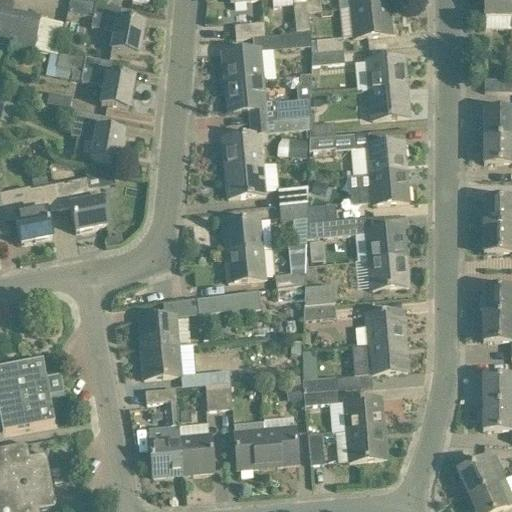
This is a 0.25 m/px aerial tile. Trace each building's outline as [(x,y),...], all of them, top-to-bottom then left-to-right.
[(321,15),(319,0),(305,0),(306,6),(308,16),(321,15)] [(348,0),(349,12),(378,9),(388,9),(386,0),(348,0)] [(484,0),(484,2),(484,21),(510,21),(510,32),(511,32),(511,0),(484,0)] [(115,36),(111,55),(138,60),(144,28),(117,23),(120,12),(70,3),(68,16),(93,20),(90,31),(115,36)] [(308,16),(306,6),(293,7),(296,37),(310,36),(308,16)] [(388,9),(378,9),(349,12),(352,42),(391,38),(388,9)] [(0,48),(33,55),(40,22),(0,13),(0,48)] [(263,26),(254,27),(234,29),(235,43),(265,40),(263,26)] [(311,51),(310,36),(296,37),(280,39),(281,54),(311,51)] [(315,44),(316,57),(343,55),(342,42),(315,44)] [(262,84),(259,53),(222,56),(225,87),(235,86),(262,84)] [(344,67),(343,55),(316,57),(311,57),(312,70),(344,67)] [(406,90),(403,61),(366,64),(366,66),(355,67),(357,96),(369,95),(369,94),(396,91),(406,90)] [(128,114),(134,83),(107,78),(109,67),(85,62),(80,86),(104,90),(101,109),(128,114)] [(55,81),(71,84),(73,74),(57,71),(55,81)] [(289,124),(310,122),(311,79),(300,79),(300,87),(296,91),(297,105),(279,106),(272,107),(274,125),(289,124)] [(484,96),(504,96),(511,96),(511,83),(484,83),(484,96)] [(228,117),(264,113),(264,105),(262,84),(235,86),(225,87),(228,117)] [(406,90),(396,91),(369,94),(369,95),(371,124),(409,121),(406,90)] [(50,96),(48,104),(70,107),(71,99),(50,96)] [(0,125),(7,127),(11,108),(0,105),(0,125)] [(511,113),(484,113),(484,141),(511,141),(511,113)] [(94,145),(91,163),(118,168),(124,137),(98,132),(100,120),(75,115),(71,140),(94,145)] [(309,135),(309,129),(310,122),(289,124),(274,125),(275,138),(309,135)] [(309,135),(309,142),(335,140),(334,126),(309,129),(309,135)] [(222,142),(225,171),(235,170),(261,168),(259,139),(222,142)] [(335,153),(335,140),(309,142),(308,154),(335,153)] [(483,168),(494,168),(511,167),(511,141),(484,141),(484,166),(483,166),(483,168)] [(305,163),(307,145),(290,143),(287,161),(305,163)] [(406,176),(403,146),(366,149),(367,152),(350,154),(352,181),(369,179),(396,177),(406,176)] [(225,171),(228,202),(264,199),(261,168),(235,170),(225,171)] [(29,174),(32,190),(47,187),(44,171),(29,174)] [(406,176),(396,177),(369,179),(370,191),(357,192),(359,208),(371,207),(371,209),(408,206),(406,176)] [(52,188),(57,213),(70,211),(75,237),(107,230),(101,203),(98,191),(88,193),(86,181),(52,188)] [(328,188),(324,186),(314,183),(310,195),(321,198),(324,200),(328,188)] [(46,215),(57,213),(52,188),(30,193),(33,207),(2,214),(4,225),(15,223),(20,248),(52,241),(46,215)] [(278,209),(307,206),(308,191),(277,194),(278,209)] [(511,202),(484,202),(483,229),(511,229),(511,202)] [(307,206),(278,209),(280,225),(306,222),(307,211),(307,206)] [(306,222),(306,227),(336,225),(335,209),(307,211),(306,222)] [(225,256),(235,255),(272,252),(270,234),(259,235),(258,223),(222,226),(225,256)] [(336,225),(306,227),(306,243),(355,239),(360,238),(358,223),(336,225)] [(511,229),(483,229),(483,255),(483,257),(511,256),(511,229)] [(402,231),(380,233),(366,233),(368,264),(395,261),(405,260),(402,231)] [(306,249),(293,250),(285,251),(288,279),(305,276),(306,249)] [(272,252),(235,255),(225,256),(228,287),(264,283),(261,254),(272,253),(272,252)] [(368,264),(371,294),(408,291),(405,260),(395,261),(368,264)] [(276,293),(304,289),(305,276),(288,279),(274,281),(276,293)] [(493,319),(511,318),(511,286),(511,287),(511,291),(483,291),(483,319),(493,319)] [(304,310),(334,308),(332,290),(304,292),(304,310)] [(228,320),(259,315),(256,295),(196,303),(163,308),(164,321),(175,320),(177,319),(187,318),(187,321),(228,317),(228,320)] [(334,309),(304,312),(303,325),(335,322),(334,309)] [(356,332),(357,350),(405,346),(402,315),(365,319),(366,331),(356,332)] [(483,344),(483,346),(511,346),(511,363),(511,362),(511,318),(493,319),(483,319),(483,344)] [(138,323),(141,353),(151,352),(180,349),(177,319),(175,320),(164,321),(138,323)] [(291,345),(291,358),(300,358),(300,346),(291,345)] [(405,346),(357,350),(360,378),(370,377),(371,379),(407,376),(405,346)] [(180,349),(151,352),(141,353),(143,383),(182,380),(180,349)] [(0,369),(0,423),(2,434),(17,431),(16,428),(22,427),(23,430),(54,425),(49,400),(63,397),(60,378),(43,382),(42,376),(45,375),(42,362),(0,369)] [(205,389),(217,388),(230,387),(229,375),(203,378),(205,389)] [(493,407),(511,407),(511,380),(483,380),(483,407),(493,407)] [(287,404),(301,402),(299,381),(288,382),(289,390),(285,391),(287,404)] [(303,396),(336,394),(335,381),(302,385),(303,396)] [(230,387),(217,388),(220,415),(233,413),(230,387)] [(220,415),(217,388),(205,389),(207,416),(220,415)] [(146,408),(166,406),(176,405),(175,393),(145,395),(146,408)] [(338,407),(336,394),(303,396),(305,410),(338,407)] [(344,406),(346,436),(383,432),(381,402),(344,406)] [(165,408),(168,434),(177,433),(175,407),(165,408)] [(482,433),(482,435),(511,435),(511,445),(511,444),(511,407),(493,407),(483,407),(483,433),(482,433)] [(210,439),(207,439),(206,428),(182,430),(182,433),(179,434),(183,479),(213,476),(210,439)] [(264,433),(266,461),(267,471),(297,468),(294,430),(264,433)] [(383,432),(346,436),(349,466),(386,463),(383,432)] [(233,436),(237,474),(267,471),(266,461),(264,433),(233,436)] [(183,479),(179,434),(178,434),(179,442),(149,445),(153,481),(183,479)] [(307,440),(308,449),(310,469),(324,468),(321,439),(307,440)] [(5,451),(0,451),(0,511),(37,511),(37,509),(55,506),(45,457),(29,460),(26,447),(10,450),(5,451)] [(457,474),(468,499),(504,483),(496,463),(489,461),(484,463),(483,462),(457,474)] [(504,511),(511,509),(511,499),(504,483),(468,499),(474,511),(504,511)]
